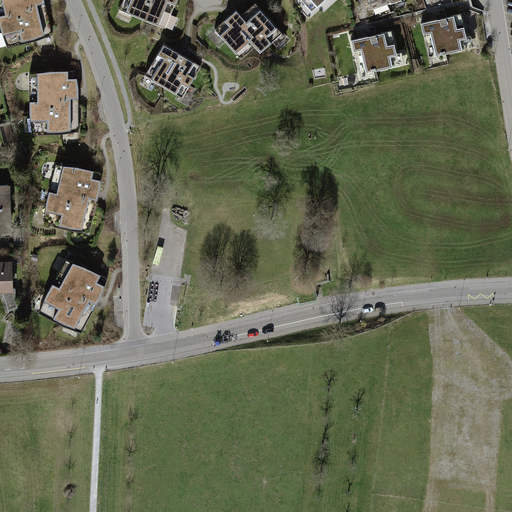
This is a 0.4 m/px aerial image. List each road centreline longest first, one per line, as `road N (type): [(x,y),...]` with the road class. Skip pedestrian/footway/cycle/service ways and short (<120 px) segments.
road 1 (residential): [(135,354),(358,304),(511,291)]
road 2 (residential): [(135,354),(122,144),(73,0)]
road 3 (residential): [(0,371),(135,354)]
